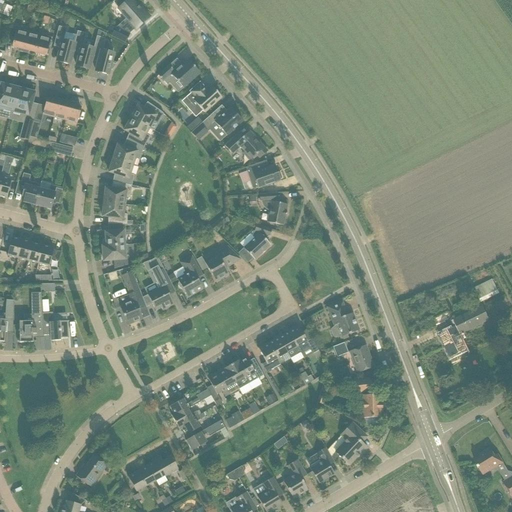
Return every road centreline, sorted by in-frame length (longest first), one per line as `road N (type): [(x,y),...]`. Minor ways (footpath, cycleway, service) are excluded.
road 1 (tertiary): [(432,442),(327,189),(297,143),(187,19)]
road 2 (residential): [(133,398),(291,313),(267,272)]
road 3 (residential): [(106,349),(185,319),(267,272)]
road 4 (residential): [(43,511),(71,451),(133,398)]
road 5 (residential): [(76,232),(80,182),(113,97)]
road 6 (unclassified): [(313,511),(432,442)]
road 7 (residential): [(106,349),(76,232)]
